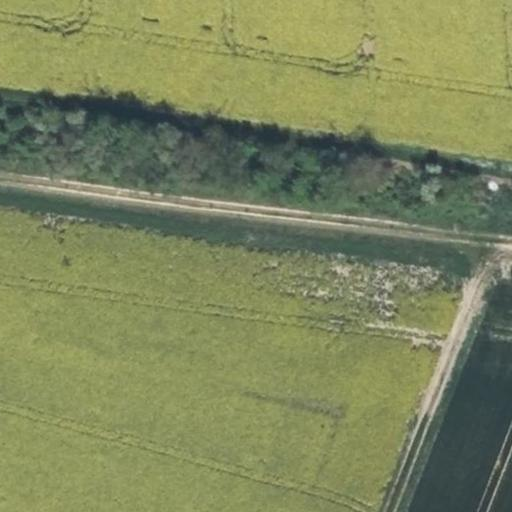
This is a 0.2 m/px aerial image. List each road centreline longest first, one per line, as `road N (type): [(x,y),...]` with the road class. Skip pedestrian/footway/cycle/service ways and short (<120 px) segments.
road 1 (track): [(511,166),(0,97)]
road 2 (track): [(511,237),(0,174)]
road 3 (track): [(501,236),(397,511)]
